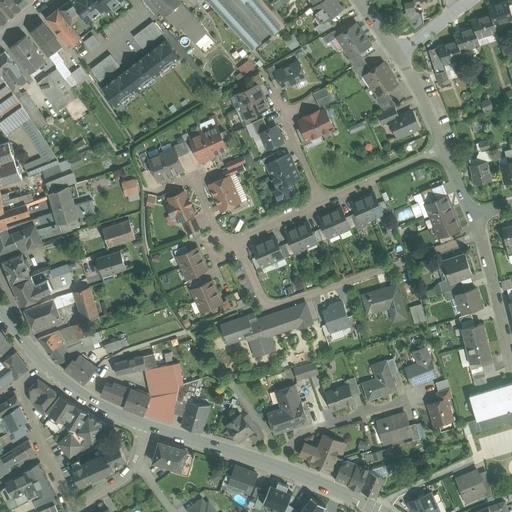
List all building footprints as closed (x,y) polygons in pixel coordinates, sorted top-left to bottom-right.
[(14,0),(0,0),(0,4),(11,17),(22,8),(14,0)] [(27,0),(14,0),(22,8),(29,2),(27,0)] [(83,15),(71,0),(69,0),(59,8),(71,24),(83,15)] [(105,9),(98,0),(71,0),(83,15),(88,23),(105,9)] [(179,1),(178,0),(141,0),(152,12),(154,11),(156,13),(160,10),(175,27),(178,24),(176,23),(189,11),(180,1),(180,0),(179,1)] [(261,42),(222,0),(207,0),(206,1),(252,51),(261,42)] [(281,29),(257,0),(241,0),(272,36),(281,29)] [(287,0),(276,0),(271,4),(275,10),(288,1),(287,0)] [(321,0),(315,5),(313,6),(323,22),(324,22),(327,20),(343,9),(336,0),(321,0)] [(414,2),(404,4),(406,13),(416,11),(414,2)] [(511,14),(508,2),(488,8),(491,15),(494,25),(504,22),(504,21),(511,18),(511,14)] [(59,8),(58,8),(46,18),(68,46),(75,50),(81,45),(84,43),(81,38),(71,24),(59,8)] [(189,11),(176,23),(178,24),(181,28),(195,44),(207,33),(194,17),(193,16),(189,11)] [(416,11),(406,13),(402,14),(415,31),(423,24),(421,14),(416,11)] [(491,15),(472,20),(474,28),(477,38),(488,35),(488,34),(496,31),(494,25),(491,15)] [(324,22),(323,22),(315,27),(320,34),(332,27),(327,20),(324,22)] [(134,34),(142,48),(164,35),(156,21),(134,34)] [(61,47),(43,22),(31,32),(57,66),(58,67),(65,78),(71,74),(63,62),(64,61),(56,51),(61,47)] [(338,35),(336,37),(337,37),(343,47),(363,34),(356,23),(338,35)] [(474,28),(455,34),(457,41),(460,51),(471,48),(471,47),(479,44),(477,38),(474,28)] [(335,30),(322,38),(327,44),(337,37),(336,37),(338,35),(335,30)] [(284,40),(292,50),(301,43),(293,33),(284,40)] [(363,34),(343,47),(350,58),(351,58),(359,53),(371,45),(363,34)] [(26,36),(10,48),(29,74),(40,66),(46,62),(26,36)] [(169,37),(101,85),(124,117),(191,69),(169,37)] [(90,40),(81,46),(89,57),(97,51),(90,40)] [(457,41),(438,47),(429,50),(436,74),(446,70),(444,64),(454,61),(454,60),(462,57),(460,51),(457,41)] [(5,51),(0,54),(0,75),(12,92),(12,91),(27,81),(5,51)] [(359,53),(351,58),(350,58),(348,60),(352,66),(363,58),(359,53)] [(91,67),(100,81),(121,67),(113,54),(91,67)] [(363,58),(352,66),(356,71),(367,64),(363,58)] [(249,59),(244,63),(250,71),(255,66),(249,59)] [(276,71),(275,72),(277,78),(282,88),(306,78),(299,61),(276,71)] [(371,70),(363,76),(371,87),(390,73),(383,62),(371,70)] [(367,64),(356,71),(361,78),(363,76),(371,70),(367,64)] [(273,65),(267,69),(272,80),(277,78),(275,72),(276,71),(273,65)] [(47,76),(40,66),(29,74),(45,95),(55,87),(47,76)] [(58,67),(57,66),(56,67),(57,69),(47,76),(55,87),(68,103),(78,96),(65,78),(58,67)] [(85,78),(78,68),(72,73),(79,82),(85,78)] [(390,73),(371,87),(377,97),(378,97),(386,92),(398,84),(390,73)] [(264,84),(259,74),(253,77),(257,85),(258,86),(264,84)] [(12,92),(0,75),(0,112),(1,114),(0,114),(0,124),(6,134),(22,124),(31,118),(28,113),(21,103),(14,94),(12,91),(12,92)] [(257,85),(236,95),(241,106),(263,97),(258,86),(257,85)] [(55,87),(45,95),(58,112),(68,104),(68,103),(55,87)] [(327,87),(313,93),(316,100),(331,94),(328,88),(327,87)] [(19,91),(14,94),(21,103),(28,113),(36,107),(25,92),(21,94),(19,91)] [(511,91),(503,94),(506,103),(510,102),(511,100),(511,91)] [(386,92),(378,97),(377,97),(375,99),(380,106),(391,99),(386,92)] [(331,94),(316,100),(319,108),(334,101),(331,94)] [(263,97),(241,106),(246,118),(256,114),(268,108),(263,97)] [(391,99),(380,106),(384,112),(394,107),(396,106),(391,99)] [(490,100),(480,104),(484,112),(493,109),(490,100)] [(36,107),(28,113),(31,118),(38,129),(47,123),(36,107)] [(384,112),(378,114),(383,125),(391,121),(399,117),(394,107),(384,112)] [(325,110),(315,114),(315,112),(311,114),(320,134),(333,129),(325,110)] [(399,117),(391,121),(398,137),(403,135),(405,136),(410,134),(411,132),(418,129),(413,119),(415,116),(413,113),(410,112),(399,117)] [(256,114),(246,118),(243,119),(246,125),(252,122),(258,120),(256,114)] [(320,134),(311,114),(308,116),(308,117),(301,120),(303,126),(309,139),(310,139),(320,134)] [(258,120),(252,122),(258,135),(260,133),(268,129),(263,117),(258,120)] [(38,129),(31,118),(22,124),(44,158),(24,166),(29,176),(42,171),(60,163),(38,129)] [(478,121),(471,122),(474,132),(480,130),(478,121)] [(220,133),(217,125),(202,131),(213,157),(221,154),(222,158),(229,154),(224,141),(229,139),(225,131),(220,133)] [(268,129),(260,133),(267,149),(283,142),(276,126),(268,129)] [(309,139),(303,126),(296,130),(303,146),(312,142),(310,139),(309,139)] [(202,131),(189,137),(195,149),(200,162),(213,157),(202,131)] [(189,137),(187,133),(182,135),(184,141),(189,152),(195,149),(189,137)] [(488,140),(479,142),(481,151),(481,152),(490,149),(491,149),(488,140)] [(184,141),(173,146),(174,148),(178,157),(189,152),(184,141)] [(9,142),(0,144),(0,186),(23,178),(14,158),(9,142)] [(174,148),(161,153),(171,175),(184,170),(178,157),(174,148)] [(490,149),(481,152),(481,151),(479,152),(479,153),(476,158),(475,159),(476,164),(470,165),(473,175),(472,176),(474,185),(491,181),(486,162),(493,160),(490,149)] [(511,149),(505,151),(508,163),(500,165),(505,183),(511,181),(511,149)] [(508,163),(505,151),(497,153),(500,165),(508,163)] [(148,159),(145,152),(140,154),(147,171),(152,168),(148,159)] [(171,175),(161,153),(148,159),(152,168),(158,181),(171,175)] [(274,154),(262,159),(264,165),(267,164),(276,160),(274,154)] [(276,160),(267,164),(272,176),(294,166),(289,154),(276,160)] [(243,157),(227,164),(229,169),(245,162),(243,157)] [(60,163),(42,171),(45,178),(71,167),(68,159),(60,163)] [(294,166),(272,176),(277,187),(274,189),(279,200),(295,193),(290,182),(299,178),(294,166)] [(415,173),(418,179),(426,175),(424,170),(415,173)] [(74,175),(48,184),(50,192),(68,186),(77,183),(74,175)] [(229,176),(209,185),(215,197),(235,189),(229,176)] [(122,182),(126,196),(140,192),(136,178),(122,182)] [(436,200),(447,196),(442,185),(432,189),(434,195),(436,200)] [(68,186),(50,192),(59,223),(69,220),(77,218),(73,205),(68,186)] [(0,187),(0,212),(20,206),(18,197),(10,199),(8,193),(1,195),(0,187)] [(235,189),(215,197),(221,210),(230,206),(240,202),(235,189)] [(432,189),(421,194),(423,199),(434,195),(432,189)] [(184,193),(169,199),(172,206),(168,208),(172,215),(176,213),(179,221),(183,219),(185,222),(192,219),(190,216),(193,214),(190,207),(192,202),(187,200),(184,193)] [(378,204),(374,193),(363,198),(372,219),(383,214),(378,204)] [(434,195),(423,199),(423,201),(425,205),(426,205),(436,200),(434,195)] [(436,200),(426,205),(430,216),(451,207),(447,196),(436,200)] [(372,219),(363,198),(352,203),(356,213),(361,224),(372,219)] [(240,202),(230,206),(233,212),(249,205),(247,199),(240,202)] [(93,200),(73,205),(77,218),(90,215),(96,213),(93,200)] [(384,201),(378,204),(383,214),(383,215),(389,212),(384,201)] [(430,216),(426,205),(425,205),(423,201),(418,203),(425,218),(430,216)] [(20,206),(0,212),(0,229),(5,227),(3,222),(29,213),(26,204),(20,206)] [(451,207),(430,216),(435,227),(456,218),(451,207)] [(341,208),(330,213),(339,233),(350,229),(345,218),(341,208)] [(396,213),(398,220),(414,216),(412,209),(396,213)] [(96,213),(90,215),(91,221),(98,219),(96,213)] [(339,233),(330,213),(319,217),(323,228),(328,238),(339,233)] [(356,213),(351,216),(356,227),(358,232),(363,229),(361,224),(356,213)] [(356,227),(351,216),(345,218),(350,229),(356,227)] [(435,227),(430,216),(425,218),(429,229),(435,227)] [(39,217),(31,220),(33,227),(35,227),(36,229),(42,227),(39,217)] [(185,222),(184,222),(188,233),(199,228),(195,217),(192,219),(185,222)] [(456,218),(435,227),(439,238),(450,233),(460,229),(456,218)] [(31,220),(20,223),(23,230),(24,229),(33,227),(31,220)] [(69,220),(59,223),(62,232),(61,232),(62,233),(72,230),(69,220)] [(129,220),(103,228),(109,247),(135,238),(129,220)] [(312,232),(308,222),(297,227),(306,248),(317,243),(312,232)] [(20,223),(13,225),(15,233),(23,230),(20,223)] [(33,227),(24,229),(28,240),(38,236),(39,238),(40,238),(61,232),(62,232),(59,223),(42,227),(36,229),(35,227),(33,227)] [(13,225),(6,227),(9,235),(15,233),(13,225)] [(511,225),(510,226),(510,227),(502,229),(508,256),(511,254),(511,225)] [(5,227),(0,229),(0,252),(18,246),(17,244),(28,240),(24,229),(23,230),(15,233),(9,235),(6,227),(5,227)] [(306,248),(297,227),(286,232),(290,242),(295,253),(306,248)] [(323,228),(318,230),(323,241),(328,239),(328,238),(323,228)] [(323,241),(318,230),(312,232),(317,243),(323,241)] [(439,238),(441,243),(452,239),(450,233),(439,238)] [(38,236),(28,240),(30,246),(42,242),(40,238),(39,238),(38,236)] [(275,237),(264,241),(273,262),(284,257),(279,247),(275,237)] [(273,262),(264,241),(253,246),(262,267),(273,262)] [(290,242),(285,244),(290,255),(295,253),(290,242)] [(285,244),(279,247),(284,257),(284,258),(290,255),(285,244)] [(185,246),(174,251),(177,257),(188,252),(185,246)] [(188,252),(177,257),(182,268),(203,259),(198,248),(188,252)] [(120,251),(97,258),(98,265),(95,266),(96,272),(100,271),(102,276),(114,273),(126,269),(120,251)] [(22,254),(3,261),(12,284),(31,277),(27,267),(29,266),(26,259),(24,260),(22,254)] [(465,255),(437,264),(443,281),(449,279),(450,283),(460,279),(470,276),(471,275),(465,255)] [(203,259),(182,268),(187,279),(197,274),(208,269),(203,259)] [(53,277),(72,270),(68,262),(50,269),(53,277)] [(114,273),(102,276),(104,282),(115,279),(114,273)] [(187,279),(186,279),(189,284),(200,279),(197,274),(187,279)] [(460,279),(462,285),(472,281),(470,276),(460,279)] [(31,277),(12,284),(22,305),(41,297),(40,296),(36,285),(31,277)] [(200,279),(189,284),(191,290),(202,285),(200,279)] [(460,279),(450,283),(449,279),(443,281),(438,282),(442,293),(444,292),(463,286),(462,285),(460,279)] [(511,285),(510,279),(500,281),(503,291),(506,290),(511,288),(511,285)] [(47,280),(36,285),(40,296),(52,290),(47,280)] [(202,285),(191,290),(196,301),(217,291),(212,281),(202,285)] [(438,282),(433,287),(435,295),(442,293),(438,282)] [(90,286),(66,294),(70,304),(77,301),(80,312),(96,306),(90,286)] [(396,286),(364,295),(368,313),(375,311),(375,309),(389,305),(394,321),(405,318),(400,302),(401,302),(399,295),(398,296),(396,286)] [(463,286),(444,292),(447,301),(458,297),(457,294),(465,291),(463,286)] [(465,291),(457,294),(458,297),(463,313),(483,306),(481,301),(480,301),(476,288),(465,291)] [(217,291),(196,301),(201,312),(222,302),(217,291)] [(66,294),(60,296),(64,306),(70,304),(66,294)] [(232,295),(226,297),(231,308),(236,306),(232,295)] [(53,298),(24,310),(35,332),(62,322),(53,298)] [(342,301),(330,305),(332,309),(323,312),(330,333),(349,326),(350,326),(347,317),(342,301)] [(306,303),(257,320),(255,313),(220,325),(227,344),(246,337),(247,340),(249,339),(256,357),(275,350),(270,335),(297,326),(299,329),(313,324),(306,303)] [(421,304),(410,307),(414,324),(426,321),(421,304)] [(96,306),(80,312),(83,322),(88,320),(99,317),(99,316),(96,306)] [(460,317),(461,323),(473,319),(471,314),(460,317)] [(354,315),(347,317),(350,326),(349,326),(351,330),(357,328),(354,315)] [(99,317),(88,320),(89,325),(100,322),(99,317)] [(461,323),(463,328),(474,325),(473,319),(461,323)] [(88,320),(83,322),(73,325),(77,339),(79,338),(89,335),(92,334),(89,325),(88,320)] [(474,325),(463,328),(467,348),(487,343),(483,328),(482,324),(474,325)] [(360,338),(357,328),(351,330),(354,340),(360,338)] [(59,330),(38,338),(47,350),(66,342),(59,330)] [(1,331),(0,331),(0,353),(11,344),(1,331)] [(89,335),(79,338),(82,346),(92,343),(89,335)] [(66,342),(47,350),(57,363),(84,350),(82,346),(79,338),(77,339),(66,342)] [(119,340),(105,345),(108,352),(121,347),(119,340)] [(487,343),(467,348),(471,362),(481,360),(490,358),(489,353),(487,343)] [(430,359),(425,347),(413,352),(417,364),(406,368),(412,386),(437,376),(430,358),(430,359)] [(16,351),(2,361),(2,360),(0,361),(0,383),(3,387),(13,380),(29,367),(16,351)] [(170,352),(164,354),(167,363),(173,362),(170,352)] [(98,367),(80,353),(75,359),(73,357),(64,368),(76,378),(78,375),(86,381),(98,367)] [(151,354),(143,356),(146,369),(154,368),(154,367),(151,354)] [(143,356),(115,363),(117,374),(146,369),(143,356)] [(394,358),(386,361),(391,374),(398,371),(394,358)] [(481,360),(471,362),(473,369),(478,368),(477,367),(482,366),(481,360)] [(386,361),(375,365),(379,378),(363,383),(369,399),(396,390),(391,374),(386,361)] [(154,367),(154,368),(155,377),(152,378),(154,389),(179,385),(183,384),(179,362),(154,367)] [(314,362),(307,364),(311,376),(318,374),(314,362)] [(493,363),(491,364),(482,366),(484,370),(485,376),(495,372),(493,363)] [(307,364),(293,368),(297,381),(311,376),(307,364)] [(484,370),(473,373),(475,379),(485,376),(484,370)] [(354,377),(346,380),(348,385),(352,397),(360,394),(354,377)] [(60,394),(38,379),(31,388),(31,399),(33,402),(32,402),(44,414),(60,394)] [(447,379),(436,383),(438,391),(450,388),(447,379)] [(130,389),(113,382),(112,387),(105,384),(101,394),(125,404),(130,389)] [(511,382),(469,395),(477,419),(477,420),(481,431),(511,421),(511,382)] [(295,384),(275,391),(281,408),(285,406),(292,428),(309,423),(295,384)] [(179,385),(154,389),(151,396),(150,398),(156,400),(156,402),(175,406),(176,400),(178,389),(179,385)] [(348,385),(326,393),(332,410),(354,402),(352,397),(348,385)] [(151,396),(131,388),(125,404),(124,406),(144,414),(150,398),(151,396)] [(438,391),(436,392),(439,401),(447,398),(447,399),(453,397),(450,388),(438,391)] [(186,392),(178,389),(176,400),(183,402),(186,392)] [(16,394),(0,404),(0,411),(3,416),(20,405),(16,394)] [(76,404),(61,395),(60,395),(47,411),(60,419),(65,422),(76,404)] [(175,406),(156,402),(156,400),(150,398),(144,414),(173,422),(174,413),(175,406)] [(439,401),(428,404),(435,426),(453,420),(447,399),(447,398),(439,401)] [(183,402),(176,400),(175,406),(174,413),(185,416),(189,404),(183,402)] [(198,405),(196,404),(194,406),(194,408),(188,407),(190,402),(189,402),(189,404),(185,416),(182,426),(202,432),(209,405),(198,403),(198,405)] [(65,422),(64,423),(76,430),(88,412),(85,410),(78,406),(76,405),(76,404),(65,422)] [(20,405),(3,416),(12,430),(12,431),(23,424),(28,420),(20,405)] [(281,408),(267,413),(275,434),(292,428),(285,406),(281,408)] [(107,424),(88,412),(76,430),(88,438),(93,441),(107,424)] [(405,413),(378,422),(384,443),(411,435),(412,435),(409,427),(405,413)] [(240,414),(225,425),(238,442),(248,435),(253,431),(240,414)] [(60,419),(55,423),(48,419),(45,424),(50,427),(54,433),(61,428),(64,423),(65,422),(60,419)] [(477,420),(477,419),(468,422),(471,434),(481,431),(477,420)] [(416,425),(420,438),(425,437),(421,423),(416,425)] [(23,424),(12,431),(12,430),(7,433),(13,442),(28,433),(23,424)] [(416,425),(409,427),(412,435),(411,435),(413,441),(420,438),(416,425)] [(257,428),(253,431),(248,435),(254,444),(264,437),(257,428)] [(72,434),(71,433),(59,443),(70,455),(82,445),(81,444),(88,438),(76,430),(72,434)] [(342,442),(325,434),(318,449),(304,444),(300,454),(308,457),(308,458),(313,460),(313,459),(314,460),(314,461),(331,468),(336,456),(342,442)] [(29,439),(3,455),(7,462),(3,464),(4,465),(6,468),(9,466),(18,460),(20,464),(27,460),(25,456),(33,451),(34,450),(29,439)] [(187,450),(159,442),(153,462),(187,472),(189,463),(183,462),(187,450)] [(118,443),(104,450),(106,453),(72,468),(80,486),(92,481),(93,483),(104,478),(103,476),(115,471),(113,467),(126,461),(125,457),(120,446),(118,443)] [(195,453),(187,450),(183,462),(189,463),(192,464),(195,453)] [(381,450),(372,453),(374,460),(383,458),(381,450)] [(33,451),(25,456),(27,460),(27,461),(36,456),(33,451)] [(343,460),(336,456),(331,468),(331,469),(338,472),(342,462),(343,460)] [(356,465),(347,461),(342,462),(338,472),(335,480),(348,485),(356,465)] [(40,462),(24,471),(26,473),(6,483),(13,497),(7,500),(12,507),(29,499),(26,491),(24,486),(30,482),(46,474),(40,462)] [(396,463),(386,466),(388,473),(399,470),(396,463)] [(257,473),(235,465),(232,476),(229,483),(228,485),(232,486),(232,487),(233,489),(236,490),(238,489),(250,493),(257,473)] [(369,470),(356,465),(348,485),(360,490),(369,470)] [(6,468),(0,471),(2,474),(0,474),(0,478),(3,476),(3,475),(11,470),(9,466),(6,468)] [(384,478),(369,471),(361,490),(376,497),(384,478)] [(478,471),(456,480),(465,499),(483,492),(486,490),(481,479),(478,471)] [(232,476),(226,473),(223,481),(229,483),(232,476)] [(46,474),(30,482),(24,486),(26,491),(31,488),(33,487),(37,494),(52,487),(46,474)] [(488,476),(481,479),(486,490),(483,492),(486,498),(492,495),(488,476)] [(270,484),(263,503),(268,505),(285,511),(293,493),(287,491),(289,486),(279,482),(277,487),(270,484)] [(256,487),(250,501),(255,503),(261,489),(256,487)] [(439,511),(430,492),(423,495),(408,502),(412,510),(416,508),(417,511),(439,511)] [(321,511),(326,505),(311,495),(299,511),(321,511)] [(202,499),(188,509),(189,511),(215,511),(213,508),(210,510),(202,499)] [(488,507),(475,511),(508,511),(504,502),(488,507)]
